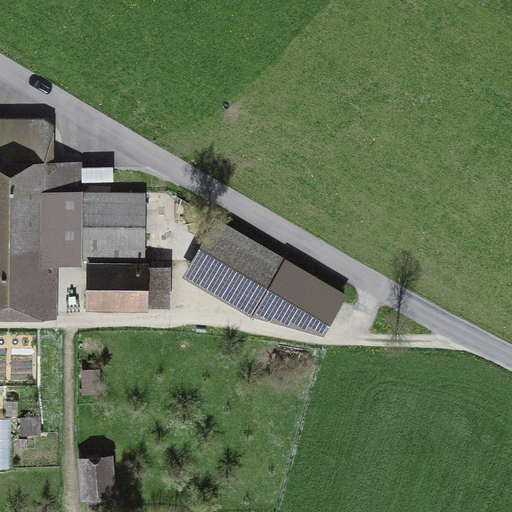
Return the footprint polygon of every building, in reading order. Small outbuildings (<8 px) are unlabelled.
[(143,260),(143,193),(81,192),(81,166),(43,166),(43,133),(0,132),(0,301),(41,302),(42,259),(143,260)] [(183,278),(252,319),(325,337),(349,296),(218,219),(183,278)] [(89,268),(89,303),(144,304),(145,268),(89,268)] [(0,469),(10,469),(12,421),(0,420),(0,469)] [(104,466),(87,467),(90,508),(108,506),(104,466)]
